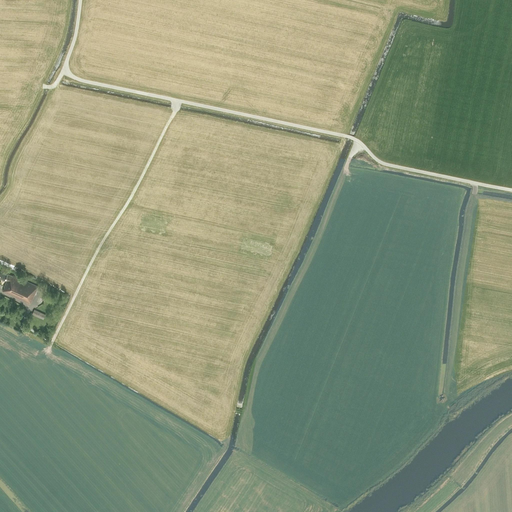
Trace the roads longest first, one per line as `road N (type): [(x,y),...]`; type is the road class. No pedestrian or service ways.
road 1 (track): [(511,189),(386,164),(344,136),(73,77),(66,65),(80,0)]
road 2 (track): [(49,348),(177,100)]
